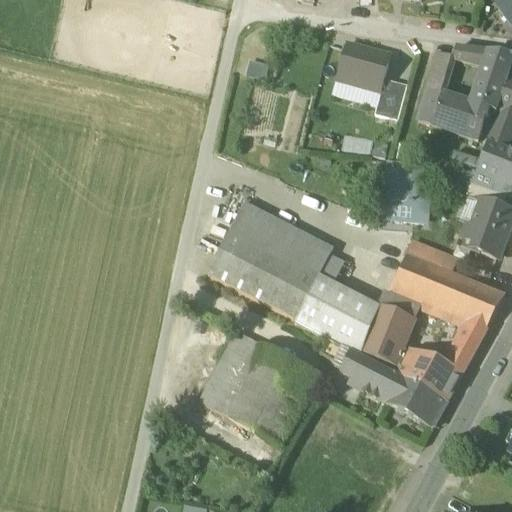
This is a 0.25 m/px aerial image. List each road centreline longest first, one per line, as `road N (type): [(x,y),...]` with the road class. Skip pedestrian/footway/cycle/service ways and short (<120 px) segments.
road 1 (track): [(125,511),(238,0)]
road 2 (residential): [(511,48),(235,14)]
road 3 (tertiary): [(409,511),(511,323)]
road 4 (track): [(201,166),(381,236)]
